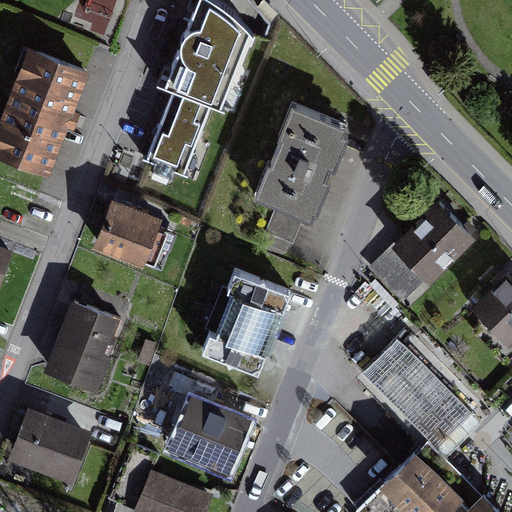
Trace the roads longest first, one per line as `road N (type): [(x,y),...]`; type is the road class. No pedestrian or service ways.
road 1 (residential): [(247,511),(385,156),(422,114)]
road 2 (residential): [(154,0),(0,408)]
road 3 (primary): [(422,114),(310,0)]
road 4 (primary): [(511,204),(422,114)]
